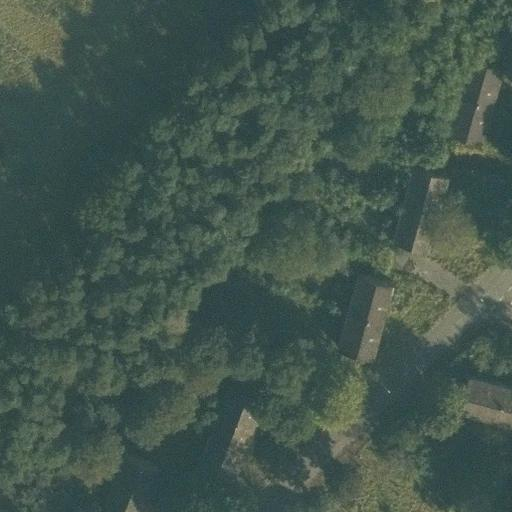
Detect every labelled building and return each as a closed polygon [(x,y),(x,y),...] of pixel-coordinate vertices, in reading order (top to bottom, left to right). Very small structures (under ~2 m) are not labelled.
[(502,66),(467,56),(456,93),(491,103),(502,66)] [(491,103),(456,93),(446,130),(481,140),(491,103)] [(446,173),(412,164),(402,202),(436,211),(446,173)] [(436,211),(402,202),(392,240),(426,249),(436,211)] [(391,282),(357,273),(347,310),(381,320),(391,282)] [(381,320),(347,310),(337,348),(371,357),(381,320)] [(504,384),(467,374),(458,410),(495,419),(504,384)] [(511,385),(504,384),(495,419),(511,423),(511,385)] [(261,398),(228,385),(219,409),(252,422),(261,398)] [(252,422),(219,409),(210,433),(243,445),(252,422)] [(243,445),(210,433),(201,457),(234,469),(243,445)] [(154,464),(124,453),(115,477),(145,488),(154,464)] [(234,469),(201,457),(192,480),(225,493),(234,469)] [(135,511),(145,488),(115,477),(106,501),(135,511)] [(135,511),(106,501),(101,511),(135,511)]
